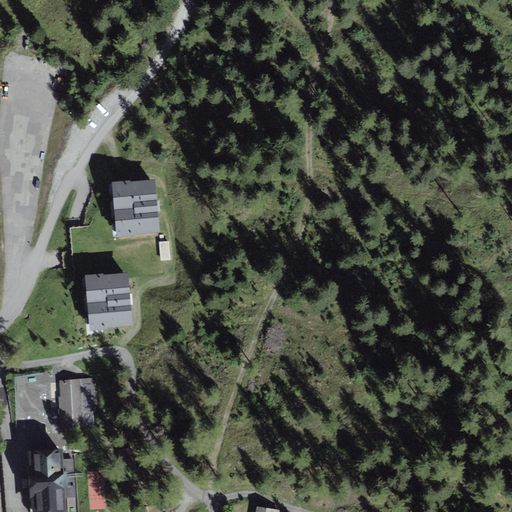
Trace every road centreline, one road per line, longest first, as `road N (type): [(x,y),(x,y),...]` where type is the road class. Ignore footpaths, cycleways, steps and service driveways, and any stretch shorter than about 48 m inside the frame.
road 1 (track): [(326,0),(306,207),(219,432),(214,497)]
road 2 (residential): [(0,326),(23,293),(67,181),(180,25)]
road 3 (residential): [(0,364),(125,355),(143,430),(198,493),(214,497)]
